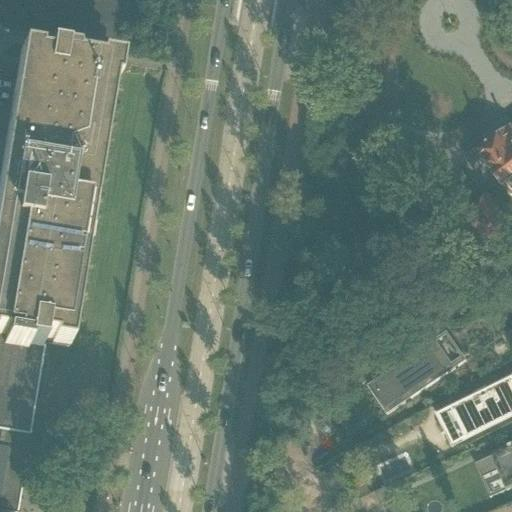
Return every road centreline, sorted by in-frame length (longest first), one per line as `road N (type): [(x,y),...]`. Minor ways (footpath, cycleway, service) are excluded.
road 1 (secondary): [(224,0),(139,511)]
road 2 (secondary): [(207,511),(288,0)]
